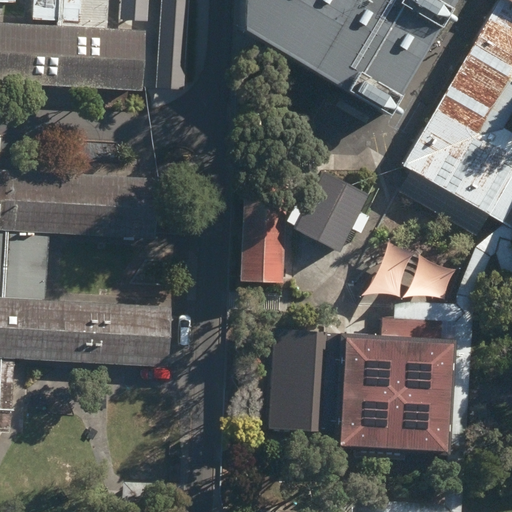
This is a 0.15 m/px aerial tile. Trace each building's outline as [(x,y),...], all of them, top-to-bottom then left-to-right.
[(0,86),(143,93),(146,31),(109,30),(110,0),(33,0),(33,21),(58,22),(58,28),(0,25),(0,86)] [(246,0),(246,27),(391,113),(458,0),(246,0)] [(511,0),(468,0),(464,7),(488,21),(404,168),(412,172),(400,192),(487,241),(502,213),(511,218),(511,0)] [(21,511),(72,511),(78,417),(11,413),(14,360),(168,370),(171,310),(45,303),(50,235),(155,241),(159,182),(0,172),(0,435),(26,437),(21,511)] [(295,232),(340,255),(369,198),(324,174),(306,209),(298,204),(288,224),(296,229),(295,232)] [(283,216),(239,214),(237,284),(280,286),(283,216)] [(337,451),(448,457),(454,345),(441,344),(443,322),(382,318),(380,341),(277,335),(272,430),(338,433),(337,451)] [(122,479),(173,481),(177,399),(125,396),(122,479)] [(123,484),(121,511),(137,511),(138,503),(184,505),(184,486),(123,484)]
